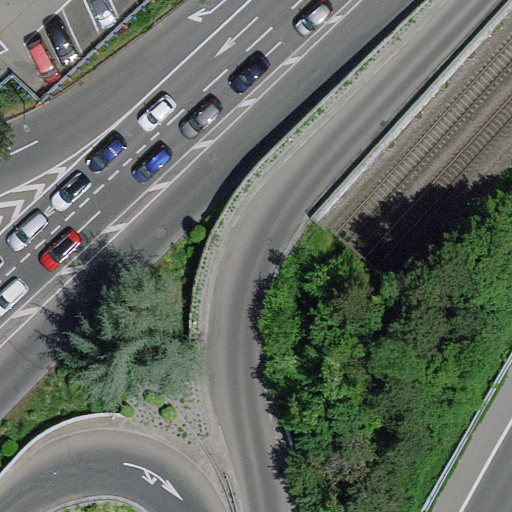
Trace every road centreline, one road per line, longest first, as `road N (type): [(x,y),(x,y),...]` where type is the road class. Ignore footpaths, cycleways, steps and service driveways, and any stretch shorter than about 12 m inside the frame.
road 1 (primary): [(288,15),(0,158)]
road 2 (primary): [(288,15),(121,216)]
road 3 (primary): [(0,369),(121,216)]
road 4 (primary): [(121,216),(0,299)]
